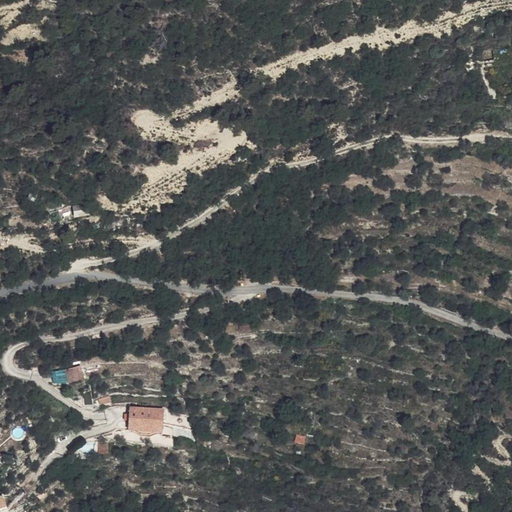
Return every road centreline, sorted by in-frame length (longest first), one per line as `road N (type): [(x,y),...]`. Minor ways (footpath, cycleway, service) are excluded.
road 1 (unclassified): [(511,337),(378,297),(93,275),(0,291)]
road 2 (track): [(71,276),(77,267),(156,244),(276,168),(389,137),(511,138)]
